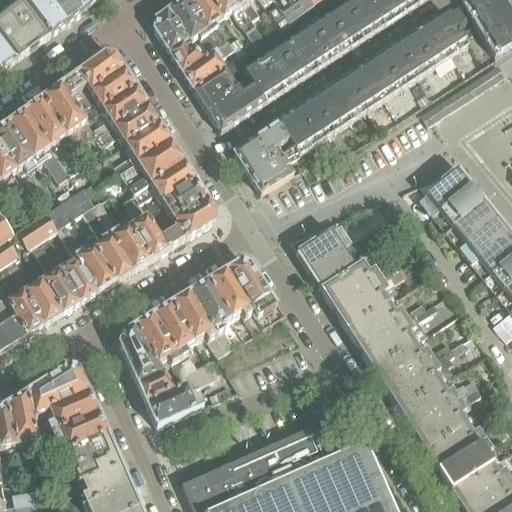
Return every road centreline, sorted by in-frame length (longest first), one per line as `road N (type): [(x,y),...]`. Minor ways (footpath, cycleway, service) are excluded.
road 1 (residential): [(430,511),(256,238)]
road 2 (residential): [(256,238),(117,20)]
road 3 (unknown): [(398,175),(511,363)]
road 4 (residential): [(256,238),(439,150)]
road 5 (residential): [(88,332),(163,511)]
road 6 (residential): [(88,332),(256,238)]
road 7 (residential): [(117,20),(0,104)]
